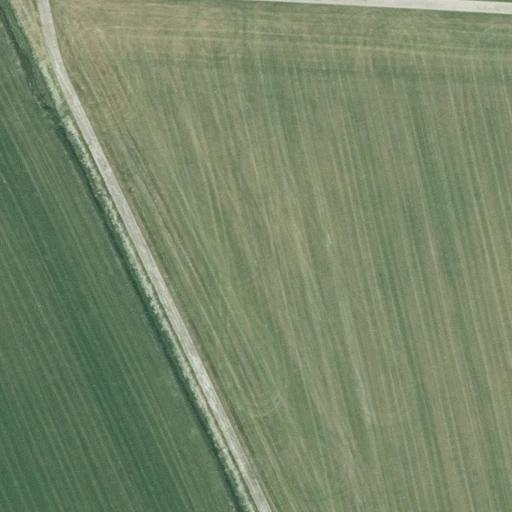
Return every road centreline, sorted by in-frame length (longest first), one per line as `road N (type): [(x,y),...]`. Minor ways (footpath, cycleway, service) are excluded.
road 1 (track): [(42,0),(69,100),(265,511)]
road 2 (track): [(299,0),(511,10)]
